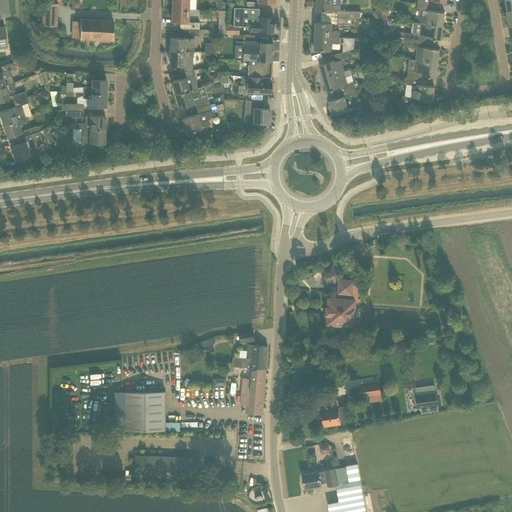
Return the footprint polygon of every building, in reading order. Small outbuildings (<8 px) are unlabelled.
[(3,0),(0,0),(0,12),(8,11),(8,12),(7,4),(4,5),(3,0)] [(42,0),(42,24),(55,25),(57,25),(58,4),(50,4),(50,0),(42,0)] [(172,0),(172,8),(188,9),(188,0),(172,0)] [(340,3),(340,0),(317,0),(317,10),(332,11),(337,11),(337,10),(340,10),(340,3)] [(273,28),(274,18),(258,17),(259,9),(254,8),(246,8),(234,7),(233,17),(241,17),(241,23),(250,24),(250,31),(257,31),(273,32),(273,28)] [(171,22),(181,22),(188,22),(188,9),(172,8),(171,22)] [(438,10),(438,11),(430,10),(429,17),(420,16),(419,22),(422,23),(443,26),(445,12),(440,11),(438,10)] [(113,21),(80,19),(80,38),(113,40),(113,21)] [(315,36),(339,37),(339,31),(331,31),(332,23),(316,22),(315,36)] [(441,39),(443,26),(422,23),(420,35),(398,32),(398,37),(404,38),(404,40),(423,42),(424,35),(426,36),(426,37),(434,38),(434,39),(436,40),(436,39),(441,39)] [(226,25),(226,34),(239,34),(239,25),(226,25)] [(315,36),(315,43),(312,43),(311,52),(319,52),(319,50),(330,50),(331,42),(339,42),(339,37),(315,36)] [(343,45),(343,52),(351,50),(354,49),(355,38),(344,37),(343,45)] [(193,52),(194,46),(194,39),(171,38),(170,43),(169,43),(169,49),(170,50),(170,51),(193,52)] [(433,47),(433,48),(425,47),(423,47),(423,42),(404,40),(403,46),(418,48),(416,60),(438,63),(439,49),(435,49),(435,48),(433,47)] [(271,77),(272,62),(273,43),(257,42),(257,43),(255,43),(255,45),(233,44),(232,59),(243,60),(249,60),(249,64),(248,76),(264,77),(271,77)] [(214,52),(213,43),(205,43),(205,52),(214,52)] [(375,44),(370,47),(374,54),(379,50),(375,44)] [(326,62),(324,62),(324,63),(319,64),(323,77),(345,71),(342,60),(353,57),(351,50),(343,52),(335,54),(336,59),(334,60),(326,62)] [(169,59),(170,59),(170,64),(179,64),(180,71),(192,70),(192,65),(193,57),(193,52),(170,51),(170,52),(169,52),(169,59)] [(406,77),(428,81),(429,76),(431,76),(436,77),(438,63),(416,60),(414,72),(408,71),(408,77),(406,77)] [(0,86),(13,82),(12,77),(10,78),(8,71),(6,64),(0,66),(2,72),(0,72),(0,86)] [(192,70),(180,71),(181,79),(171,82),(173,87),(172,87),(174,93),(175,93),(175,94),(197,88),(196,82),(197,82),(195,75),(193,75),(192,70)] [(344,86),(345,91),(356,88),(354,81),(348,83),(345,71),(323,77),(327,91),(331,90),(332,91),(334,90),(333,89),(344,86)] [(264,77),(248,76),(241,76),(240,85),(238,85),(238,94),(247,95),(247,92),(270,93),(271,82),(264,81),(264,77)] [(428,81),(406,77),(405,84),(412,85),(411,97),(403,96),(402,104),(402,107),(412,106),(413,98),(418,98),(426,100),(426,101),(428,101),(428,100),(432,100),(434,87),(428,85),(428,81)] [(107,85),(106,85),(106,80),(92,79),(92,87),(83,87),(83,92),(106,93),(106,92),(107,92),(107,85)] [(0,101),(9,98),(6,91),(15,88),(13,82),(0,86),(0,101)] [(197,108),(210,104),(208,98),(201,100),(199,93),(197,88),(175,94),(175,96),(174,96),(176,102),(177,102),(179,107),(195,103),(197,108)] [(358,94),(356,88),(345,91),(347,98),(358,94)] [(25,91),(11,96),(14,102),(27,97),(25,91)] [(105,106),(106,101),(107,101),(107,95),(106,94),(106,93),(83,92),(82,98),(91,98),(91,106),(105,106)] [(344,96),(330,100),(333,114),(338,113),(338,114),(340,113),(340,112),(348,110),(344,96)] [(27,97),(14,102),(15,107),(12,108),(12,107),(0,111),(0,114),(1,117),(0,117),(0,118),(2,124),(3,123),(3,125),(25,117),(21,105),(29,102),(28,100),(27,97)] [(254,114),(253,122),(269,123),(269,109),(259,108),(260,101),(245,100),(244,114),(254,114)] [(209,125),(207,119),(209,119),(213,114),(210,104),(197,108),(198,114),(196,114),(182,119),(184,124),(183,125),(185,131),(186,131),(187,132),(200,128),(209,125)] [(76,129),(81,129),(105,129),(105,128),(106,128),(106,122),(105,122),(105,116),(91,116),(85,116),(85,123),(81,123),(76,123),(76,129)] [(3,125),(4,126),(3,126),(5,132),(6,132),(8,137),(21,132),(19,125),(27,122),(25,117),(3,125)] [(37,125),(24,130),(26,136),(39,131),(37,125)] [(104,143),(104,138),(105,138),(106,131),(104,131),(105,129),(81,129),(81,142),(104,143)] [(39,131),(26,136),(15,140),(17,144),(11,146),(13,152),(12,152),(14,159),(15,158),(16,160),(29,156),(29,155),(38,152),(36,147),(39,146),(42,140),(39,131)] [(327,307),(327,313),(327,314),(329,315),(328,323),(352,325),(354,301),(350,301),(351,295),(352,295),(353,281),(339,280),(338,294),(340,294),(339,300),(330,299),(330,308),(327,307)] [(240,333),(241,342),(255,340),(254,331),(240,333)] [(202,347),(215,343),(213,338),(200,342),(202,347)] [(266,369),(267,346),(248,344),(247,358),(233,357),(232,366),(242,367),(251,368),(266,369)] [(262,414),(266,369),(251,368),(250,379),(244,378),(241,404),(248,405),(254,405),(253,413),(262,414)] [(360,385),(362,398),(382,395),(380,382),(360,385)] [(435,385),(415,388),(418,408),(421,407),(422,412),(438,410),(435,385)] [(166,391),(126,392),(126,431),(166,431),(166,391)] [(324,423),(324,425),(341,423),(338,407),(337,401),(329,402),(330,408),(322,410),(323,417),(321,417),(322,424),(324,423)] [(319,445),(321,453),(329,451),(328,443),(319,445)] [(198,478),(199,458),(136,455),(135,476),(198,478)] [(366,511),(357,463),(346,465),(346,466),(349,482),(336,484),(339,501),(328,503),(329,511),(366,511)] [(329,486),(336,484),(349,482),(346,466),(336,468),(326,470),(326,471),(319,472),(319,471),(303,474),(305,488),(321,485),(321,483),(328,482),(329,486)]
